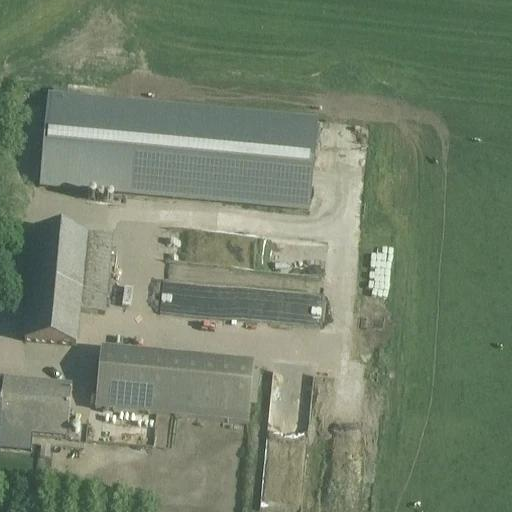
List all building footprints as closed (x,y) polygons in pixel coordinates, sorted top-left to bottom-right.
[(319,124),(49,98),(40,187),(310,212),(319,124)] [(36,232),(26,343),(76,348),(80,313),(106,316),(113,239),(36,232)] [(251,425),(256,371),(103,357),(98,411),(251,425)] [(0,435),(70,442),(75,388),(0,380),(0,435)] [(389,445),(384,487),(400,489),(405,447),(389,445)]
